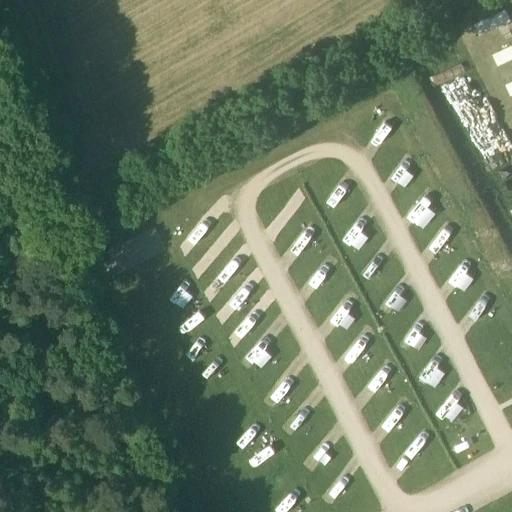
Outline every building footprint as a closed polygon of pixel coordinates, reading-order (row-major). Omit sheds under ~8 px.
[(475,19),(479,31),(511,20),(507,8),(475,19)] [(511,43),(493,51),(498,63),(511,56),(511,43)] [(404,184),(413,170),(399,160),(390,175),(404,184)] [(485,325),(499,305),(484,294),(469,314),(485,325)] [(208,374),(217,391),(236,381),(227,364),(208,374)] [(315,450),(305,466),(323,476),(332,460),(315,450)] [(306,511),(300,503),(287,511),(306,511)]
